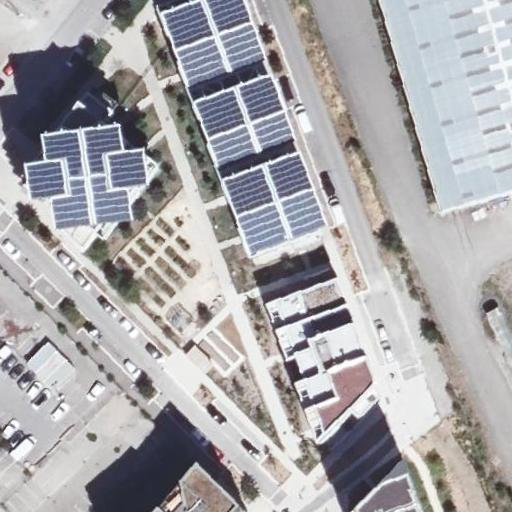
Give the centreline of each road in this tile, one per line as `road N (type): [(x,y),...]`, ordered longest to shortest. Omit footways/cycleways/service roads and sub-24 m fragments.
road 1 (residential): [(0,218),(282,499)]
road 2 (residential): [(410,370),(277,0)]
road 3 (unknown): [(0,271),(125,401),(166,421)]
